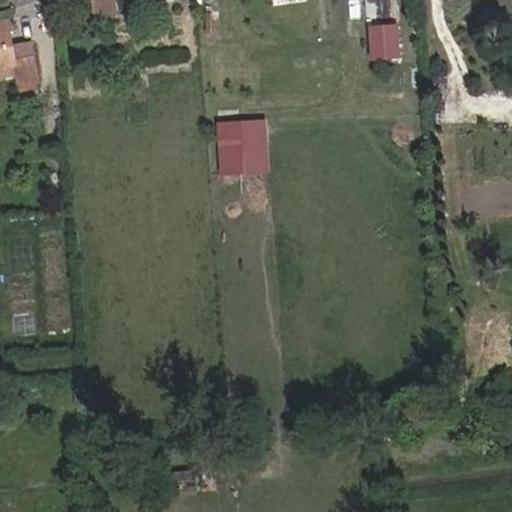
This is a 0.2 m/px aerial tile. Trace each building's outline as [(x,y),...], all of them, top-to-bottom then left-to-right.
[(400,0),(383,0),(384,12),(401,11),(400,0)] [(6,10),(0,11),(0,30),(10,29),(6,10)] [(368,24),(369,59),(400,59),(399,23),(368,24)] [(14,44),(10,29),(0,30),(0,68),(16,65),(21,85),(40,82),(33,40),(14,44)] [(266,116),(215,121),(221,176),(272,170),(266,116)]
